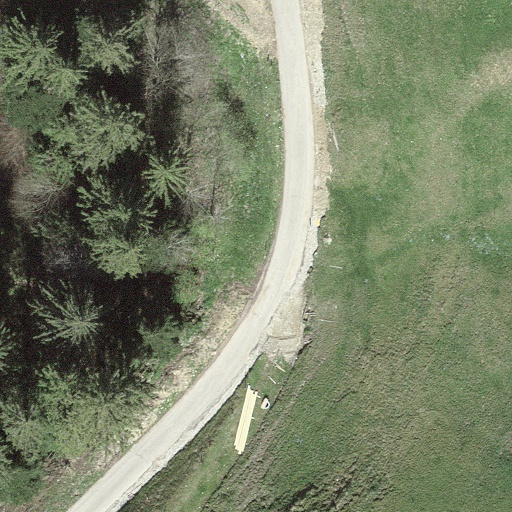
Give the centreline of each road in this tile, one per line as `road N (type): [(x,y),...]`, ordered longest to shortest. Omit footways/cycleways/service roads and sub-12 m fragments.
road 1 (track): [(284,0),(298,87),(299,175),(279,272),(253,318),(80,511)]
road 2 (track): [(279,272),(279,332),(259,391),(181,511)]
